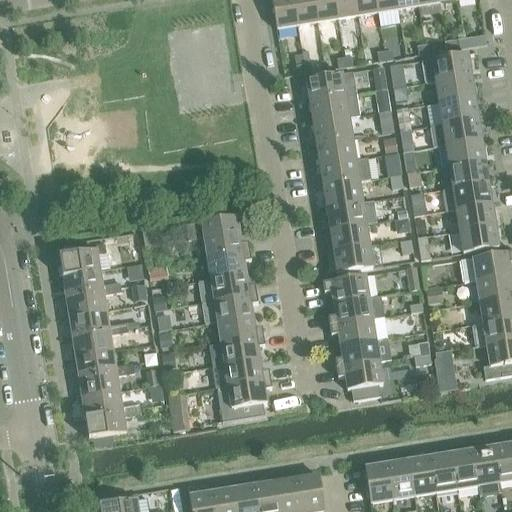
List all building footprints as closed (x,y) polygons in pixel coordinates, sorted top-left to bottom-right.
[(297,30),(291,0),(271,0),(276,33),(297,30)] [(317,27),(312,0),(291,0),(297,30),(317,27)] [(337,23),(333,0),(312,0),(317,27),(337,23)] [(358,20),(354,0),(333,0),(337,23),(358,20)] [(378,17),(375,0),(354,0),(358,20),(378,17)] [(398,14),(395,0),(375,0),(378,17),(398,14)] [(418,10),(416,0),(395,0),(398,14),(418,10)] [(439,7),(437,0),(416,0),(418,10),(439,7)] [(474,51),(472,41),(465,42),(467,52),(474,51)] [(467,52),(465,42),(458,43),(460,53),(467,52)] [(433,57),(432,47),(425,49),(426,58),(433,57)] [(426,58),(425,49),(417,50),(419,59),(426,58)] [(393,64),(391,54),(384,55),(385,65),(393,64)] [(385,65),(384,55),(377,56),(378,66),(385,65)] [(469,79),(466,58),(421,65),(425,86),(434,85),(469,79)] [(352,70),(351,60),(344,61),(345,71),(352,70)] [(345,71),(344,61),(337,62),(338,72),(345,71)] [(311,77),(310,67),(303,68),(304,78),(311,77)] [(304,78),(303,68),(296,69),(297,79),(304,78)] [(402,68),(390,69),(393,91),(393,93),(406,91),(402,68)] [(356,97),(352,76),(305,83),(308,105),(344,99),(356,97)] [(473,101),(469,79),(434,85),(438,106),(473,101)] [(386,85),(375,87),(376,95),(387,94),(386,85)] [(406,91),(393,93),(395,105),(408,104),(406,91)] [(359,119),(356,97),(344,99),(308,105),(311,126),(347,121),(359,119)] [(476,122),(473,101),(438,106),(441,128),(476,122)] [(389,107),(377,110),(378,116),(379,116),(390,115),(389,107)] [(407,125),(405,113),(397,114),(398,126),(400,134),(408,133),(407,125)] [(351,142),(347,121),(311,126),(315,148),(351,142)] [(476,122),(441,128),(430,130),(433,152),(445,150),(480,144),(476,122)] [(392,129),(381,131),(382,138),(393,136),(392,129)] [(413,155),(411,140),(401,142),(403,156),(412,155),(413,155)] [(394,141),(385,142),(387,156),(396,154),(394,141)] [(354,164),(351,142),(315,148),(318,170),(354,164)] [(483,166),(480,144),(445,150),(448,171),(483,166)] [(412,155),(403,156),(407,178),(416,176),(413,155),(412,155)] [(366,162),(354,164),(318,170),(322,191),(358,186),(370,184),(366,162)] [(486,187),(483,166),(448,171),(452,192),(486,187)] [(423,190),(421,176),(416,176),(407,178),(408,187),(409,192),(423,190)] [(400,179),(390,180),(392,193),(402,192),(400,179)] [(361,207),(358,186),(322,191),(325,213),(361,207)] [(486,187),(452,192),(442,194),(445,215),(455,214),(490,208),(486,187)] [(423,212),(420,197),(418,198),(410,199),(413,213),(423,212)] [(365,229),(361,207),(325,213),(329,235),(365,229)] [(493,230),(490,208),(455,214),(459,235),(493,230)] [(406,214),(397,215),(398,223),(407,221),(406,214)] [(238,247),(234,220),(184,228),(187,244),(201,242),(205,263),(247,256),(245,246),(238,247)] [(407,222),(394,224),(396,232),(402,237),(410,235),(407,222)] [(423,223),(414,224),(416,238),(425,236),(423,223)] [(368,250),(365,229),(329,235),(332,256),(368,250)] [(497,251),(493,230),(459,235),(462,257),(497,251)] [(159,249),(156,232),(143,235),(145,251),(159,249)] [(431,262),(427,240),(417,242),(421,264),(431,262)] [(411,244),(400,245),(402,258),(413,256),(411,244)] [(106,273),(104,257),(102,247),(94,249),(94,252),(56,259),(59,281),(98,275),(106,273)] [(372,272),(368,250),(332,256),(336,278),(372,272)] [(511,278),(509,268),(511,266),(511,255),(459,264),(463,286),(475,284),(511,278)] [(243,279),(241,265),(248,264),(247,256),(205,263),(208,284),(243,279)] [(166,268),(148,271),(150,285),(168,282),(166,268)] [(419,294),(416,271),(406,273),(409,296),(419,294)] [(100,289),(98,275),(59,281),(63,301),(101,295),(102,300),(110,298),(109,287),(100,289)] [(511,300),(511,286),(511,278),(475,284),(478,306),(511,300)] [(254,299),(252,288),(245,290),(243,279),(208,284),(199,286),(203,307),(254,299)] [(369,302),(366,279),(323,286),(324,297),(331,296),(333,307),(369,302)] [(119,297),(118,292),(117,286),(109,287),(110,298),(119,297)] [(444,304),(442,290),(425,292),(428,306),(444,304)] [(104,316),(102,300),(101,295),(63,301),(66,322),(104,316)] [(163,299),(152,301),(154,314),(165,312),(163,299)] [(250,320),(248,308),(255,307),(254,299),(203,307),(206,327),(215,326),(250,320)] [(380,300),(369,302),(333,307),(335,319),(328,320),(329,329),(373,323),(384,321),(380,300)] [(511,322),(511,300),(478,306),(482,327),(511,322)] [(117,337),(115,327),(106,328),(104,316),(66,322),(70,342),(108,336),(108,338),(117,337)] [(169,319),(156,321),(159,335),(172,333),(169,319)] [(261,342),(259,332),(252,333),(250,320),(215,326),(219,348),(261,342)] [(511,344),(511,322),(482,327),(474,328),(477,350),(485,349),(511,344)] [(376,345),(373,323),(329,329),(331,341),(338,339),(340,351),(376,345)] [(125,335),(123,325),(115,327),(117,337),(125,335)] [(111,355),(108,338),(108,336),(70,342),(73,361),(111,355)] [(169,336),(158,338),(160,352),(171,350),(169,336)] [(257,363),(255,351),(262,349),(261,342),(219,348),(211,349),(215,370),(257,363)] [(388,343),(376,345),(340,351),(342,363),(335,364),(337,373),(380,366),(392,364),(388,343)] [(511,344),(485,349),(489,371),(485,372),(487,382),(511,378),(511,344)] [(429,358),(427,345),(418,347),(420,359),(429,358)] [(114,370),(111,355),(73,361),(76,382),(115,376),(115,380),(124,378),(122,368),(114,370)] [(172,357),(161,358),(163,372),(175,371),(172,357)] [(429,358),(420,359),(414,360),(415,370),(431,368),(429,358)] [(448,376),(446,362),(434,364),(436,378),(448,376)] [(268,384),(266,374),(259,375),(257,363),(215,370),(218,392),(268,384)] [(383,387),(380,366),(337,373),(338,381),(345,380),(347,393),(353,392),(355,404),(382,399),(380,388),(383,387)] [(132,377),(130,367),(122,368),(124,378),(132,377)] [(118,396),(115,380),(115,376),(76,382),(80,402),(118,396)] [(171,378),(171,391),(181,391),(182,378),(171,378)] [(264,407),(262,394),(269,393),(268,384),(218,392),(224,426),(266,419),(264,407)] [(144,392),(130,394),(131,406),(146,404),(144,392)] [(120,411),(118,396),(80,402),(83,423),(125,416),(126,421),(130,420),(129,409),(120,411)] [(187,415),(184,398),(175,399),(176,417),(187,415)] [(138,414),(137,408),(129,409),(130,420),(139,419),(138,414)] [(128,436),(126,421),(125,416),(83,423),(86,443),(128,436)] [(511,447),(493,451),(499,486),(511,484),(511,447)] [(499,486),(493,451),(472,454),(477,490),(499,486)] [(477,490),(472,454),(451,457),(456,493),(477,490)] [(451,457),(430,461),(435,497),(456,493),(451,457)] [(430,461),(408,464),(413,500),(435,497),(430,461)] [(408,464),(387,467),(393,503),(413,500),(408,464)] [(387,467),(364,471),(370,507),(393,503),(387,467)] [(324,511),(319,479),(319,478),(297,482),(301,511),(324,511)] [(301,511),(297,482),(274,485),(278,511),(301,511)] [(278,511),(274,485),(254,489),(257,511),(278,511)] [(257,511),(254,489),(232,492),(235,511),(257,511)] [(235,511),(232,492),(213,496),(215,511),(235,511)] [(215,511),(213,496),(188,500),(190,511),(215,511)] [(111,506),(98,508),(98,511),(148,511),(147,504),(144,502),(139,503),(138,503),(138,502),(111,506)]
